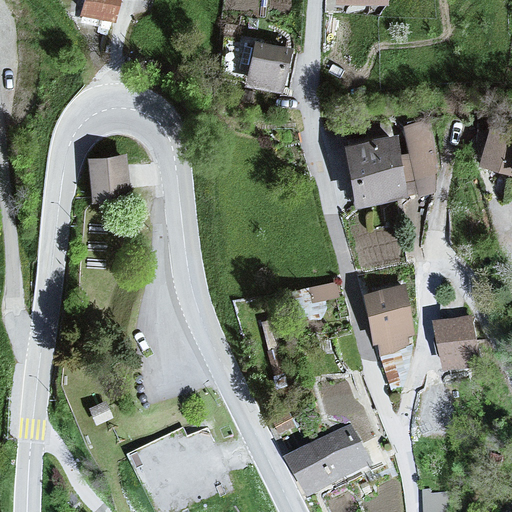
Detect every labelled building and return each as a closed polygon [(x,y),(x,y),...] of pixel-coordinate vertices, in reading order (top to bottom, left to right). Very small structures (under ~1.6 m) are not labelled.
[(117,0),(85,0),(81,16),(111,24),(117,0)] [(393,0),(333,0),(333,8),(392,13),(393,0)] [(295,55),(249,47),(240,96),(286,105),(295,55)] [(399,139),(341,147),(350,211),(408,203),(399,139)] [(127,160),(83,163),(86,209),(130,206),(127,160)] [(299,302),(342,291),(337,274),(295,285),(299,302)] [(409,291),(364,299),(373,352),(418,344),(409,291)] [(483,326),(437,334),(445,381),(491,372),(483,326)] [(349,432),(288,461),(308,504),(369,475),(349,432)]
